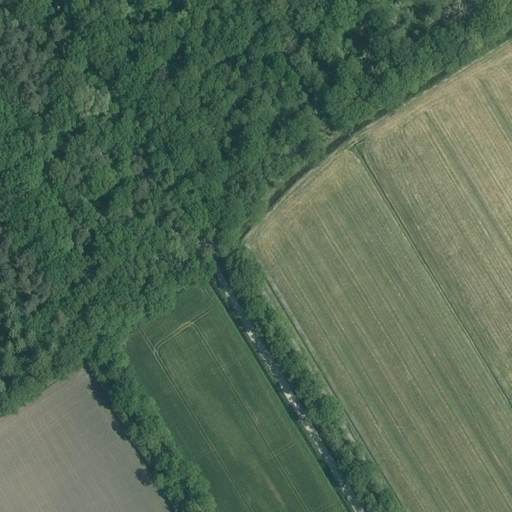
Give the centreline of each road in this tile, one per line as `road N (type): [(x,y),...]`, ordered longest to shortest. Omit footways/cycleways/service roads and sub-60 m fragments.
road 1 (track): [(360,511),(102,78)]
road 2 (track): [(102,78),(39,160),(18,175)]
